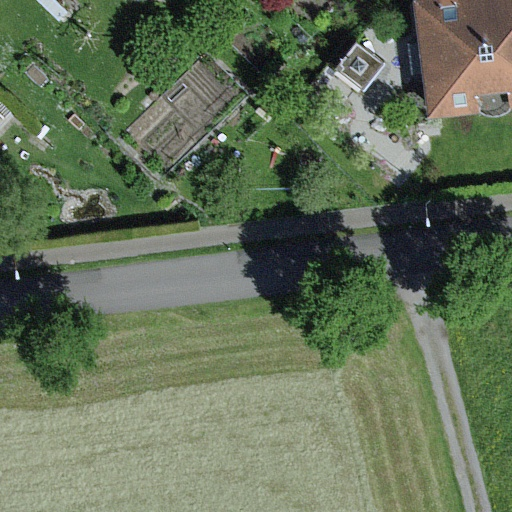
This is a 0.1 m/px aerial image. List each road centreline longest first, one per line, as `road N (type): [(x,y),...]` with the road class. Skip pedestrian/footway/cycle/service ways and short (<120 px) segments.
road 1 (unclassified): [(0,311),(511,250)]
road 2 (track): [(415,263),(477,511)]
